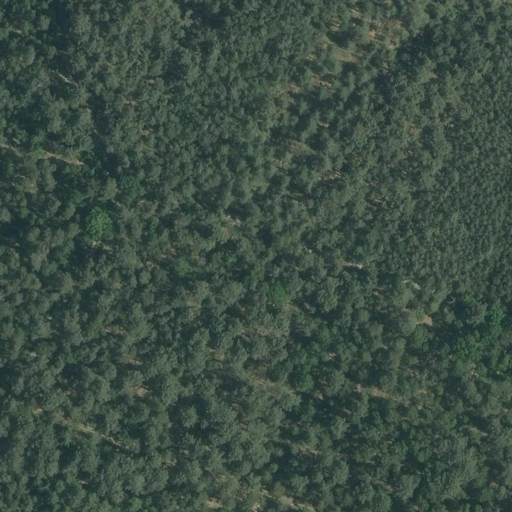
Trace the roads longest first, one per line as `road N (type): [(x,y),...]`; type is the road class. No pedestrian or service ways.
road 1 (track): [(511,327),(119,181)]
road 2 (track): [(119,181),(0,388)]
road 3 (track): [(119,181),(75,97),(64,59),(63,0)]
road 4 (track): [(0,135),(119,181)]
